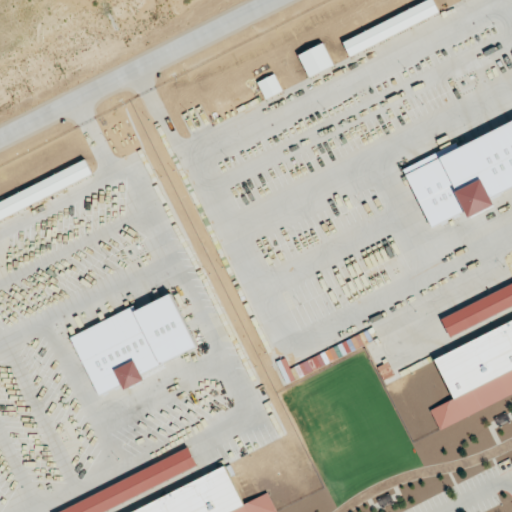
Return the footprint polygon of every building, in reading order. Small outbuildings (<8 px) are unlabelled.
[(439,14),(432,0),(431,0),(342,40),(348,54),(439,14)] [(334,65),(322,43),(298,55),(309,77),(334,65)] [(282,90),(274,74),(257,82),(265,99),(282,90)] [(511,122),(453,147),(404,167),(429,227),(465,212),(467,217),(495,205),(490,194),(511,184),(511,122)] [(0,199),(0,216),(92,176),(86,162),(0,199)] [(511,306),(511,282),(440,316),(448,335),(511,306)] [(71,336),(98,398),(144,378),(141,373),(195,349),(171,293),(71,336)] [(511,319),(433,353),(453,400),(430,409),(436,423),(511,390),(511,319)] [(51,510),(51,511),(99,511),(198,471),(190,452),(51,510)]
